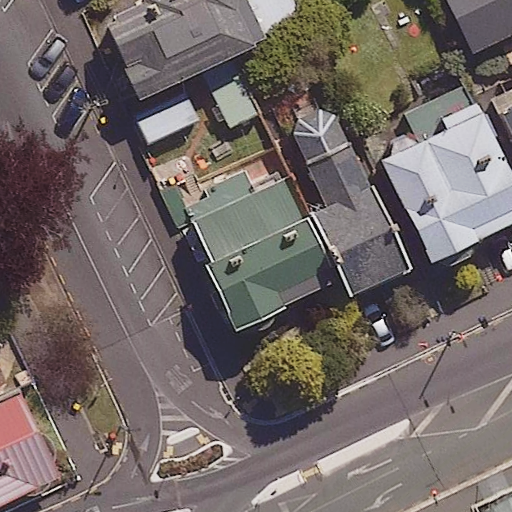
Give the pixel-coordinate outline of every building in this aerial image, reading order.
[(94,0),(83,5),(130,99),(296,17),(287,0),(94,0)] [(511,0),(444,0),(468,51),(511,30),(511,0)] [(256,112),(234,60),(204,73),(226,125),(256,112)] [(398,110),(408,132),(386,142),(386,154),(377,159),(423,259),(511,218),(511,192),(461,81),(398,110)] [(195,119),(180,88),(131,111),(146,142),(195,119)] [(399,268),(328,104),(285,123),(321,207),(311,211),(345,292),(399,268)] [(511,106),(501,112),(511,133),(511,106)] [(280,179),(253,192),(240,163),(173,195),(233,324),(327,281),(280,179)] [(0,499),(58,473),(22,395),(0,404),(0,499)] [(511,511),(511,502),(491,511),(511,511)]
